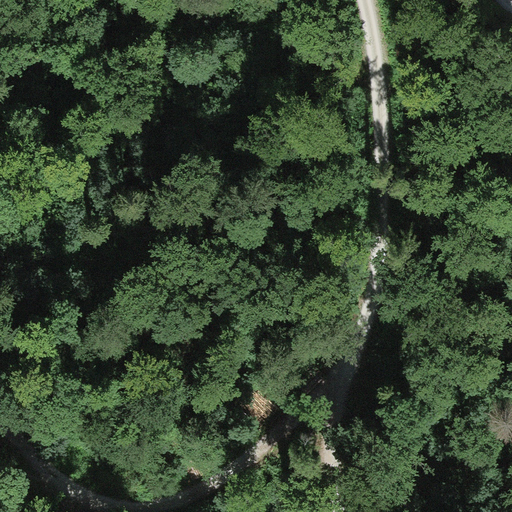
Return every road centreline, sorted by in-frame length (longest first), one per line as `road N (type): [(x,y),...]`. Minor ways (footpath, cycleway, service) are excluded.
road 1 (track): [(366,0),(386,121),(383,249),(339,380)]
road 2 (track): [(75,491),(138,511),(167,505),(219,481),(339,380)]
road 3 (track): [(339,380),(334,455),(342,511)]
